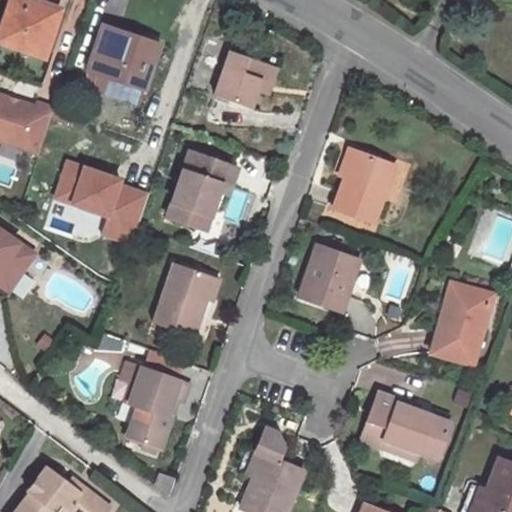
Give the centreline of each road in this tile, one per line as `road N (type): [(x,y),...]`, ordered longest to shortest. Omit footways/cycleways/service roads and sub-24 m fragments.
road 1 (residential): [(351,24),(234,347)]
road 2 (residential): [(0,387),(155,511)]
road 3 (residential): [(351,24),(511,132)]
road 4 (residential): [(234,347),(174,511)]
road 5 (residential): [(319,424),(325,395),(313,377),(234,347)]
